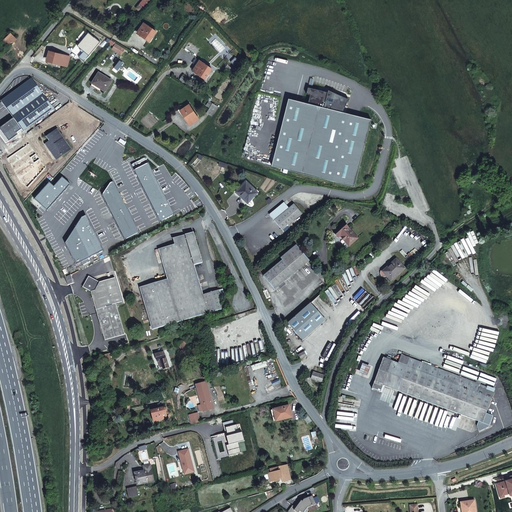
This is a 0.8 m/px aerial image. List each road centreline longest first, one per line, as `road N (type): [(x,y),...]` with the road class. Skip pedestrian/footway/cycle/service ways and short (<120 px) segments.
road 1 (unclassified): [(25,64),(174,161),(200,190),(338,456)]
road 2 (primary): [(0,201),(47,292),(73,377),(77,511)]
road 3 (motorway): [(30,511),(0,351)]
